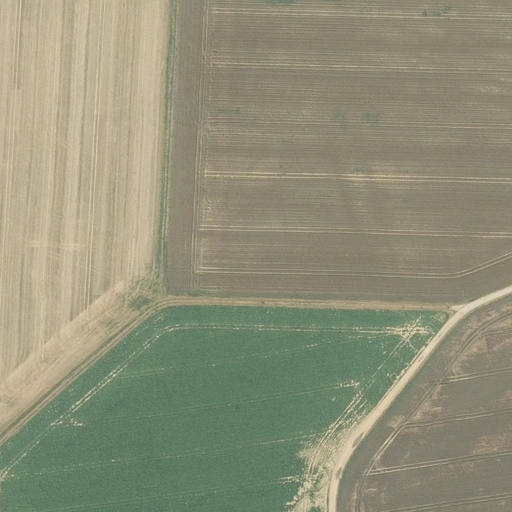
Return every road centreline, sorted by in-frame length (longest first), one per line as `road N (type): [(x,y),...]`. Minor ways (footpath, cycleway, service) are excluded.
road 1 (track): [(462,308),(163,305),(0,442)]
road 2 (track): [(169,0),(163,305)]
road 3 (track): [(462,308),(345,453),(331,511)]
